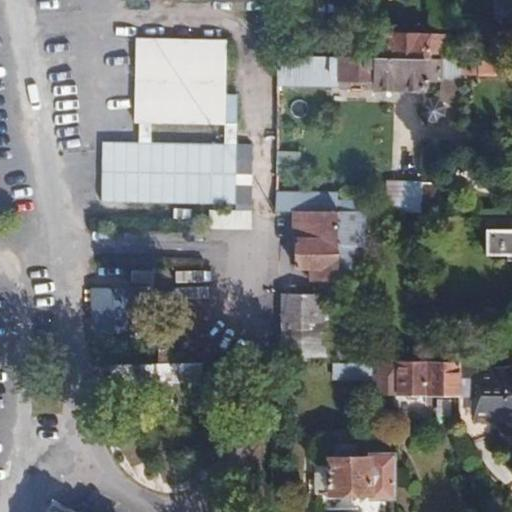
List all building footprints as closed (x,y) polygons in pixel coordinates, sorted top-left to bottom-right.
[(511,0),(493,0),(494,22),(511,22),(511,0)] [(449,59),(457,59),(457,40),(378,39),(378,29),(327,28),(327,40),(300,40),(299,59),(308,59),(414,59),(426,59),(449,59)] [(225,38),(135,37),(134,128),(224,129),(225,38)] [(427,80),(426,59),(414,59),(308,59),(307,75),(319,75),(319,79),(345,79),(345,89),(408,89),(408,80),(427,80)] [(449,74),(449,59),(426,59),(427,80),(439,80),(450,80),(449,74)] [(506,59),(457,59),(449,59),(449,74),(506,74),(506,59)] [(439,105),(451,105),(450,80),(439,80),(439,105)] [(237,147),(104,145),(103,209),(236,211),(237,147)] [(418,212),(418,186),(418,182),(396,182),(396,200),(396,212),(418,212)] [(430,186),(418,186),(418,212),(430,212),(430,186)] [(368,200),(368,212),(377,212),(378,200),(368,200)] [(378,200),(377,212),(396,212),(396,200),(378,200)] [(333,212),(288,212),(289,266),(309,267),(309,282),(333,282),(333,277),(333,262),(333,212)] [(361,212),(333,212),(333,262),(333,277),(349,278),(349,241),(361,241),(361,212)] [(511,257),(511,217),(475,217),(474,253),(495,253),(495,257),(511,257)] [(309,290),(333,290),(333,282),(309,282),(309,290)] [(333,356),(333,290),(309,290),(278,289),(278,356),(292,356),(333,356)] [(292,356),(278,356),(274,356),(274,365),(292,365),(292,356)] [(357,356),(333,356),(333,373),(357,373),(357,356)] [(455,356),(366,356),(367,377),(377,377),(377,371),(390,370),(390,380),(396,380),(396,386),(455,386),(455,356)] [(475,357),(455,356),(455,386),(455,419),(464,442),(488,431),(485,416),(506,417),(511,413),(511,374),(500,374),(476,365),(475,357)] [(175,383),(177,367),(132,362),(130,378),(175,383)] [(328,455),(326,455),(327,492),(368,492),(368,495),(391,495),(390,450),(367,451),(367,456),(342,456),(341,442),(328,442),(328,455)] [(83,511),(60,497),(50,511),(83,511)]
